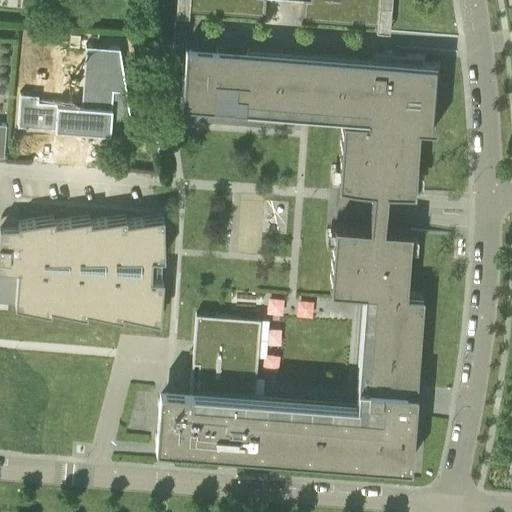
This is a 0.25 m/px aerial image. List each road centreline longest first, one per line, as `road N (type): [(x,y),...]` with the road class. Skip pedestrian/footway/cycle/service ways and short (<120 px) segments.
road 1 (residential): [(452,503),(0,464)]
road 2 (residential): [(490,191),(484,310),(452,503)]
road 3 (residential): [(490,191),(470,0)]
road 4 (residential): [(151,177),(0,168)]
